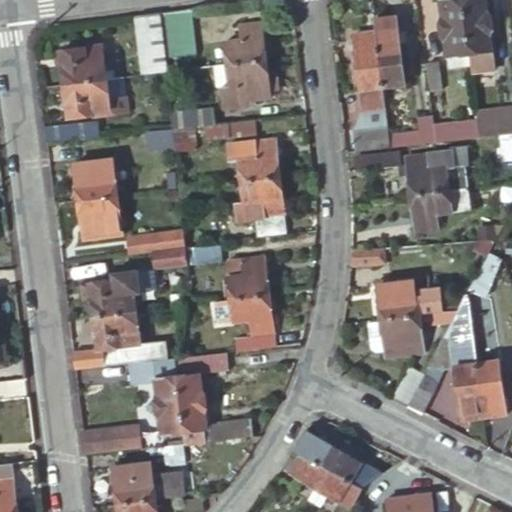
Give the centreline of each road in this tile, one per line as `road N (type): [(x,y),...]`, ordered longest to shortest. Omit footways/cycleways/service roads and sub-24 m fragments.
road 1 (residential): [(4,6),(69,511)]
road 2 (residential): [(309,0),(335,222),(308,383)]
road 3 (residential): [(308,383),(511,487)]
road 4 (residential): [(308,383),(225,511)]
